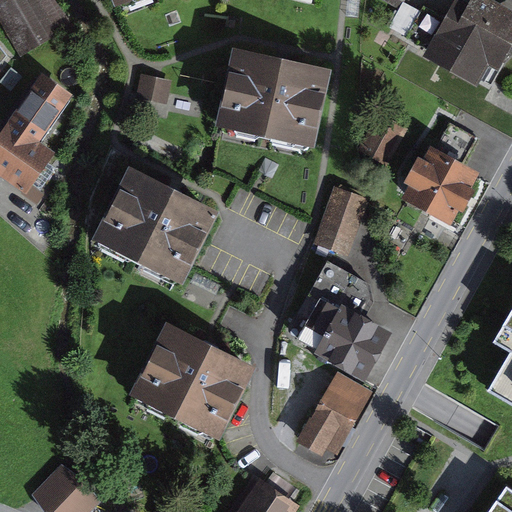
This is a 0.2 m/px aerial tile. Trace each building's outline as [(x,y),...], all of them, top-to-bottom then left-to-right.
[(10,0),(32,42),(67,24),(54,0),(10,0)] [(113,0),(117,11),(147,0),(113,0)] [(511,43),(511,2),(508,0),(455,0),(430,50),(492,82),(511,43)] [(326,63),(235,44),(220,116),(311,135),(326,63)] [(0,132),(0,159),(38,185),(62,149),(42,136),(73,89),(43,68),(0,132)] [(408,125),(383,112),(365,147),(390,160),(408,125)] [(482,130),(454,116),(440,144),(429,138),(402,191),(453,217),(479,165),(468,159),(482,130)] [(213,203),(132,162),(95,235),(177,276),(213,203)] [(362,220),(329,208),(318,239),(350,250),(362,220)] [(371,278),(330,256),(313,288),(332,298),(312,336),(369,368),(393,323),(371,311),(380,293),(371,278)] [(511,307),(496,335),(511,344),(511,352),(495,382),(511,392),(511,307)] [(252,357),(169,316),(134,388),(217,428),(252,357)] [(336,365),(300,430),(338,452),(374,387),(336,365)] [(37,491),(64,511),(88,511),(104,492),(61,459),(37,491)] [(264,473),(236,511),(292,511),(302,499),(264,473)] [(511,511),(511,492),(507,489),(490,511),(511,511)]
